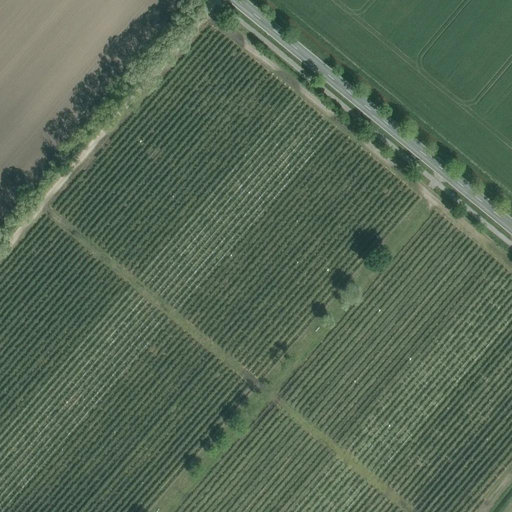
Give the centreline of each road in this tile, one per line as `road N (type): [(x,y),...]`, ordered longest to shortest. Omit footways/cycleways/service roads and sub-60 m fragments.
road 1 (secondary): [(511,226),(239,0)]
road 2 (track): [(0,254),(215,0)]
